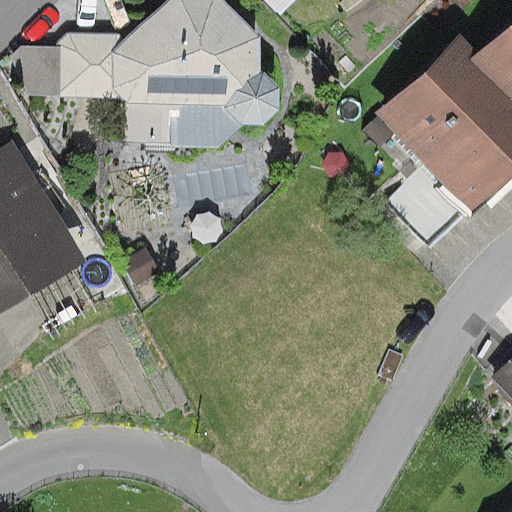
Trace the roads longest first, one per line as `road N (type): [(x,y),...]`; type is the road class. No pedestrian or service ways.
road 1 (residential): [(344,511),(469,326),(511,285)]
road 2 (residential): [(0,478),(57,450),(144,450),(181,463),(249,511)]
